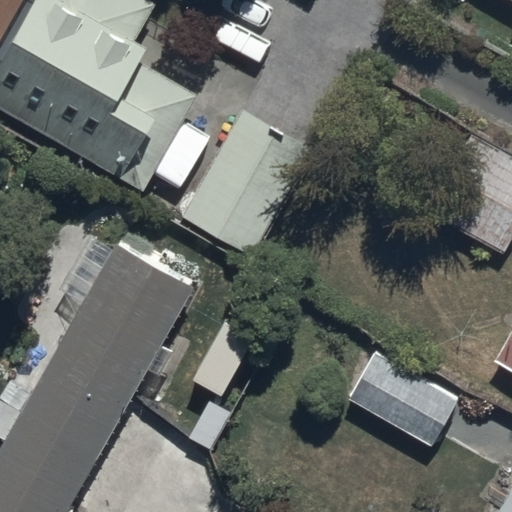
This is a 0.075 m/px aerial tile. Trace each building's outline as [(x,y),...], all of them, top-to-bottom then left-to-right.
[(0,110),(138,191),(194,95),(139,63),(146,52),(132,44),(157,2),(152,0),(29,0),(0,50),(0,110)] [(308,148),(240,112),(182,220),(249,256),(308,148)] [(504,254),(511,239),(511,156),(466,132),(425,210),(504,254)] [(19,414),(98,458),(147,370),(161,378),(175,352),(160,344),(193,286),(91,230),(59,288),(81,300),(19,414)] [(511,331),(495,360),(511,369),(511,331)] [(395,363),(367,412),(430,447),(457,398),(395,363)] [(98,458),(19,414),(0,447),(0,511),(74,511),(70,510),(98,458)] [(511,511),(511,483),(495,511),(511,511)]
